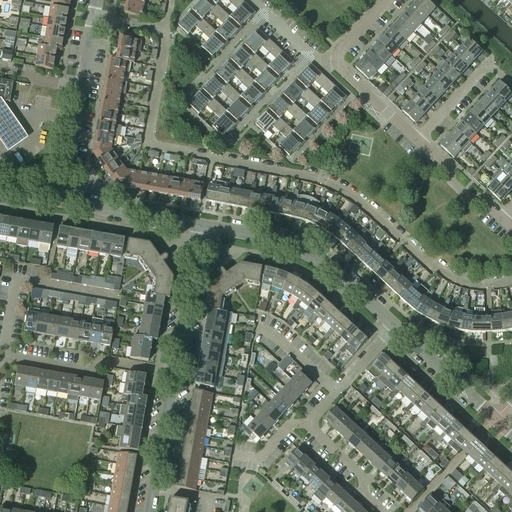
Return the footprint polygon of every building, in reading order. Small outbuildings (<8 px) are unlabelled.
[(224,11),(217,5),(211,0),(200,0),(198,2),(200,3),(193,11),(203,20),(209,13),(217,19),(224,11)] [(256,14),(241,0),(234,0),(230,4),(238,11),(231,18),(241,27),(248,20),(249,21),(256,14)] [(436,9),(426,0),(419,0),(415,5),(428,17),(436,9)] [(142,17),(144,6),(127,3),(125,14),(142,17)] [(428,17),(415,5),(407,13),(420,25),(428,17)] [(66,21),(68,11),(50,8),(48,18),(66,21)] [(210,26),(203,20),(193,11),(192,9),(185,17),(186,18),(179,26),(188,35),(196,27),(203,34),(210,26)] [(242,28),(241,27),(231,18),(224,11),(217,19),(224,26),(217,33),(227,42),(234,35),(235,36),(242,28)] [(420,25),(407,13),(400,21),(413,33),(420,25)] [(64,31),(66,21),(48,18),(46,28),(64,31)] [(413,33),(400,21),(393,28),(406,41),(413,33)] [(227,42),(217,33),(210,26),(203,34),(210,41),(203,49),(213,58),(220,50),(221,51),(228,43),(227,42)] [(62,41),(64,31),(46,28),(44,38),(62,41)] [(406,41),(393,28),(385,36),(398,49),(406,41)] [(276,46),(258,29),(251,37),(252,38),(245,45),(255,54),(262,47),(269,54),(276,46)] [(398,49),(385,36),(378,44),(391,57),(398,49)] [(60,51),(62,41),(44,38),(43,48),(56,50),(56,51),(60,51)] [(140,53),(142,42),(121,38),(119,49),(136,52),(140,53)] [(482,52),(469,40),(462,48),(475,60),(482,52)] [(255,54),(245,45),(244,44),(237,52),(238,53),(231,60),(241,69),(248,62),(255,69),(262,61),(255,54)] [(391,57),(378,44),(371,52),(384,64),(391,57)] [(295,63),(276,46),(269,54),(276,61),(270,68),(279,77),(286,70),(287,71),(295,63)] [(54,60),(56,51),(56,50),(43,48),(38,47),(36,57),(54,60)] [(475,60),(462,48),(454,56),(467,68),(475,60)] [(134,63),(136,52),(119,49),(117,59),(117,60),(127,62),(131,63),(134,63)] [(384,64),(371,52),(363,60),(376,72),(384,64)] [(467,68),(454,56),(447,64),(460,76),(467,68)] [(52,71),(54,60),(36,57),(34,68),(52,71)] [(129,73),(131,63),(127,62),(117,60),(117,59),(110,58),(108,69),(125,72),(129,73)] [(248,76),(241,69),(231,60),(230,59),(223,67),(224,68),(218,75),(227,84),(234,77),(241,84),(248,76)] [(376,72),(363,60),(355,68),(369,81),(376,72)] [(281,78),(279,77),(270,68),(262,61),(255,69),(262,75),(256,83),(266,92),(272,85),(273,86),(281,78)] [(329,81),(310,64),(303,72),(304,73),(298,80),(308,89),(314,82),(321,89),(329,81)] [(460,76),(447,64),(440,72),(453,84),(460,76)] [(123,83),(125,72),(108,69),(106,80),(123,83)] [(453,84),(440,72),(432,80),(445,92),(453,84)] [(235,91),(227,84),(218,75),(216,74),(209,82),(210,83),(204,90),(214,99),(220,92),(227,99),(235,91)] [(266,92),(256,83),(248,76),(241,84),(248,90),(242,98),(252,107),(258,100),(260,101),(267,93),(266,92)] [(315,96),(308,89),(298,80),(296,79),(289,86),(291,88),(284,95),(294,104),(300,97),(308,104),(315,96)] [(9,103),(13,82),(0,80),(0,101),(2,102),(9,103)] [(128,84),(123,83),(106,80),(104,91),(121,94),(126,94),(128,84)] [(445,92),(432,80),(425,88),(438,100),(445,92)] [(347,98),(329,81),(321,89),(329,95),(322,102),(332,112),(338,104),(340,105),(347,98)] [(511,95),(511,93),(500,82),(492,91),(505,103),(511,95)] [(438,100),(425,88),(418,96),(431,108),(438,100)] [(221,106),(214,99),(204,90),(202,89),(195,97),(197,98),(189,106),(199,115),(206,107),(214,114),(221,106)] [(120,104),(121,94),(104,91),(102,101),(120,104)] [(252,107),(242,98),(235,91),(227,99),(235,105),(228,113),(238,122),(244,114),(246,116),(253,108),(252,107)] [(505,103),(492,91),(485,99),(498,111),(505,103)] [(301,111),(294,104),(284,95),(283,94),(275,101),(277,103),(270,110),(280,119),(286,112),(294,118),(301,111)] [(332,112),(322,102),(315,96),(308,104),(315,110),(308,117),(318,126),(325,119),(326,120),(333,113),(332,112)] [(431,108),(418,96),(410,104),(423,116),(431,108)] [(498,111),(485,99),(477,107),(491,119),(498,111)] [(0,101),(0,141),(8,152),(28,138),(2,102),(0,101)] [(118,115),(120,104),(102,101),(101,112),(118,115)] [(423,116),(410,104),(402,112),(416,124),(423,116)] [(232,131),(239,123),(238,122),(228,113),(221,106),(214,114),(221,120),(214,128),(223,137),(231,129),(232,131)] [(491,119),(477,107),(470,115),(483,127),(491,119)] [(287,126),(280,119),(270,110),(269,109),(262,116),(263,118),(256,125),(265,135),(273,127),(280,133),(287,126)] [(319,128),(318,126),(308,117),(301,111),(294,118),(301,125),(294,132),(304,141),(311,134),(312,135),(319,128)] [(116,125),(118,115),(101,112),(99,122),(116,125)] [(483,127),(470,115),(463,123),(476,135),(483,127)] [(124,127),(116,126),(116,125),(99,122),(97,133),(122,137),(124,127)] [(476,135),(463,123),(455,130),(469,143),(476,135)] [(298,150),(305,143),(304,141),(294,132),(287,126),(280,133),(287,140),(280,148),(290,157),(297,149),(298,150)] [(469,143),(455,130),(448,138),(461,151),(465,154),(472,146),(469,143)] [(118,147),(120,138),(122,138),(122,137),(97,133),(93,153),(112,149),(112,146),(118,147)] [(461,151),(448,138),(440,147),(454,159),(461,151)] [(119,160),(112,149),(93,153),(105,170),(119,160)] [(117,186),(126,171),(119,160),(105,170),(117,186)] [(511,168),(510,166),(506,163),(499,171),(511,182),(511,168)] [(235,169),(233,176),(243,178),(245,171),(235,169)] [(136,190),(139,173),(126,171),(117,186),(136,190)] [(511,190),(511,182),(499,171),(491,178),(495,182),(508,194),(511,190)] [(147,192),(150,175),(139,173),(136,190),(147,192)] [(158,194),(161,177),(150,175),(147,192),(158,194)] [(168,196),(171,178),(161,177),(158,194),(168,196)] [(179,197),(182,180),(171,178),(168,196),(179,197)] [(190,199),(193,182),(182,180),(179,197),(190,199)] [(201,201),(204,184),(193,182),(190,199),(201,201)] [(220,188),(222,188),(223,183),(219,182),(218,187),(209,186),(206,202),(217,204),(220,188)] [(508,194),(495,182),(487,190),(501,203),(508,194)] [(228,206),(231,190),(229,189),(230,184),(223,183),(222,188),(220,188),(217,204),(228,206)] [(239,208),(241,192),(233,190),(234,185),(230,184),(229,189),(231,190),(228,206),(239,208)] [(260,212),(263,196),(254,194),(255,189),(251,188),(250,193),(252,194),(249,210),(260,212)] [(249,210),(252,194),(250,193),(241,192),(239,208),(249,210)] [(281,216),(284,200),(275,198),(276,193),(272,192),(271,197),(273,198),(270,214),(281,216)] [(270,214),(273,198),(271,197),(263,196),(260,212),(270,214)] [(302,221),(309,198),(297,197),(293,196),(292,201),(295,202),(292,218),(296,219),(300,220),(302,221)] [(312,225),(319,209),(317,209),(319,204),(309,198),(302,221),(304,222),(308,223),(312,225)] [(292,218),(295,202),(292,201),(284,200),(281,216),(292,218)] [(322,230),(330,215),(321,210),(323,205),(319,204),(317,209),(319,209),(312,225),(316,227),(320,229),(322,230)] [(331,235),(341,222),(339,221),(330,215),(322,230),(324,231),(328,233),(331,235)] [(339,242),(350,230),(343,223),(346,219),(342,216),(339,221),(341,222),(331,235),(334,238),(336,239),(339,242)] [(0,236),(6,238),(10,220),(0,217),(0,236)] [(17,240),(20,221),(19,220),(19,221),(10,220),(6,238),(17,240)] [(28,242),(31,223),(21,222),(21,221),(20,221),(17,240),(16,246),(27,248),(28,242)] [(38,244),(42,224),(41,224),(41,225),(31,223),(28,242),(38,244)] [(48,252),(53,227),(42,225),(42,224),(38,244),(37,250),(48,252)] [(67,249),(70,229),(69,229),(69,230),(59,228),(55,247),(67,249)] [(76,255),(77,251),(80,232),(71,230),(70,229),(67,249),(66,254),(76,255)] [(358,237),(357,236),(350,230),(339,242),(347,250),(358,237)] [(88,252),(91,233),(90,233),(90,234),(80,232),(77,251),(88,252)] [(355,257),(367,245),(369,242),(362,236),(364,235),(361,232),(357,236),(358,237),(347,250),(355,257)] [(98,254),(102,236),(92,234),(92,233),(91,233),(88,252),(98,254)] [(109,256),(112,237),(111,238),(102,236),(98,254),(109,256)] [(120,258),(124,240),(113,238),(113,237),(112,237),(109,256),(120,258)] [(169,300),(172,278),(162,264),(166,261),(166,260),(167,259),(167,258),(166,257),(165,256),(164,256),(163,256),(162,256),(159,259),(148,244),(127,241),(125,257),(139,259),(155,282),(152,296),(164,298),(164,299),(169,300)] [(363,264),(374,252),(373,250),(367,245),(355,257),(363,264)] [(374,275),(386,263),(384,261),(376,253),(379,249),(377,247),(373,250),(374,252),(363,264),(372,272),(374,275)] [(383,283),(394,270),(393,269),(386,263),(374,275),(383,283)] [(232,292),(246,282),(260,284),(263,268),(242,264),(233,270),(227,275),(225,271),(224,271),(224,270),(223,270),(222,270),(221,270),(220,271),(220,272),(220,273),(220,274),(223,278),(208,288),(204,309),(209,310),(220,312),(223,298),(232,292)] [(391,290),(402,278),(396,272),(399,268),(396,265),(393,269),(394,270),(383,283),(391,290)] [(273,288),(278,272),(275,271),(271,270),(266,269),(261,291),(262,291),(262,290),(269,291),(269,292),(273,293),(275,288),(273,288)] [(283,291),(289,276),(285,274),(280,272),(278,272),(273,288),(275,288),(280,290),(278,295),(282,297),(284,292),(283,291)] [(292,296),(300,281),(296,279),(289,276),(283,291),(284,292),(292,296)] [(410,285),(408,284),(402,278),(391,290),(399,297),(410,285)] [(407,305),(418,293),(411,286),(415,282),(412,280),(408,284),(410,285),(399,297),(407,305)] [(300,302),(310,288),(309,287),(302,283),(300,281),(292,296),(298,300),(295,304),(298,307),(302,303),(300,302)] [(308,308),(319,295),(314,291),(310,288),(300,302),(302,303),(308,308)] [(416,313),(427,299),(425,298),(428,294),(431,297),(434,291),(432,289),(429,292),(424,288),(419,294),(418,293),(407,305),(411,308),(414,311),(416,313)] [(426,319),(435,305),(428,301),(431,297),(428,294),(425,298),(427,299),(416,313),(420,315),(424,318),(426,319)] [(162,309),(164,299),(164,298),(152,296),(146,295),(144,306),(162,309)] [(317,315),(328,303),(319,295),(308,308),(309,308),(306,310),(313,317),(312,318),(314,321),(318,317),(317,315)] [(325,323),(336,311),(328,303),(317,315),(318,317),(325,323)] [(449,329),(454,313),(446,310),(448,306),(444,304),(442,309),(444,309),(437,325),(439,326),(444,328),(449,329)] [(437,325),(444,309),(442,309),(435,305),(426,319),(431,322),(435,324),(437,325)] [(160,320),(162,309),(144,306),(142,317),(160,320)] [(34,335),(38,310),(27,308),(23,332),(34,334),(33,334),(34,335)] [(492,334),(491,317),(489,317),(485,317),(484,309),(474,309),(474,312),(472,312),(472,317),(474,317),(473,334),(478,334),(480,334),(485,334),(490,334),(492,334)] [(45,336),(48,317),(49,312),(38,310),(34,335),(35,335),(35,334),(45,336)] [(231,325),(233,314),(220,312),(209,310),(207,321),(231,325)] [(473,334),(474,317),(472,317),(466,316),(467,311),(463,310),(462,315),(464,316),(461,332),(463,332),(468,333),(473,334)] [(505,332),(502,316),(505,315),(504,310),(500,311),(491,312),(491,317),(492,334),(497,333),(502,333),(505,332)] [(332,330),(344,318),(336,311),(325,323),(331,329),(327,333),(330,336),(334,332),(332,330)] [(461,332),(464,316),(462,315),(454,313),(449,329),(453,330),(458,332),(461,332)] [(511,331),(511,313),(510,314),(505,315),(502,316),(505,332),(509,332),(511,331)] [(55,338),(59,319),(48,317),(45,336),(55,337),(55,338)] [(158,331),(160,320),(142,317),(140,327),(158,331)] [(340,338),(352,325),(344,318),(332,330),(334,332),(340,338)] [(66,339),(70,321),(59,319),(55,338),(56,339),(57,338),(66,339)] [(98,346),(102,321),(92,319),(91,325),(88,343),(97,345),(97,346),(98,346)] [(77,342),(80,323),(70,321),(66,339),(76,341),(76,342),(77,342)] [(109,347),(113,329),(114,323),(102,321),(98,346),(99,346),(99,345),(109,347)] [(229,336),(231,325),(207,321),(205,331),(229,336)] [(88,343),(91,325),(80,323),(77,342),(78,342),(78,341),(88,343)] [(348,345),(360,333),(352,325),(340,338),(347,344),(343,348),(346,350),(350,346),(348,345)] [(156,342),(158,331),(140,327),(138,337),(138,338),(151,340),(151,341),(156,342)] [(227,346),(229,336),(205,331),(203,342),(227,346)] [(356,353),(368,340),(360,333),(348,345),(350,346),(356,353)] [(149,351),(151,341),(151,340),(138,338),(138,337),(133,337),(131,348),(149,351)] [(225,357),(227,346),(203,342),(201,353),(225,357)] [(147,362),(149,351),(131,348),(129,359),(147,362)] [(223,367),(225,357),(201,353),(199,363),(223,367)] [(393,363),(384,355),(381,353),(365,370),(375,379),(376,378),(379,381),(383,377),(381,375),(393,363)] [(222,378),(223,367),(199,363),(198,374),(222,378)] [(400,370),(393,363),(381,375),(383,377),(379,381),(385,387),(400,370)] [(25,388),(28,369),(27,369),(27,370),(17,368),(14,386),(25,388)] [(35,390),(39,372),(29,370),(29,369),(28,369),(25,388),(35,390)] [(408,378),(400,370),(385,387),(392,393),(395,395),(398,391),(397,390),(408,378)] [(46,392),(49,373),(49,372),(48,373),(39,372),(35,390),(46,392)] [(57,394),(60,375),(50,374),(50,373),(49,373),(46,392),(57,394)] [(143,388),(145,376),(127,373),(125,384),(143,388)] [(312,384),(300,373),(292,381),(304,392),(312,384)] [(214,388),(216,377),(222,378),(198,374),(196,385),(214,388)] [(67,396),(71,376),(70,376),(70,377),(60,375),(57,394),(67,396)] [(78,397),(81,379),(71,377),(72,376),(71,376),(67,396),(67,399),(77,401),(78,397)] [(416,385),(408,378),(397,390),(398,391),(405,397),(416,385)] [(89,399),(92,380),(91,380),(91,381),(81,379),(78,397),(89,399)] [(100,401),(103,383),(93,381),(93,380),(92,380),(89,399),(100,401)] [(304,392),(292,381),(285,389),(297,400),(304,392)] [(141,398),(143,388),(125,384),(123,396),(127,396),(128,396),(141,398)] [(424,393),(416,385),(405,397),(411,403),(408,407),(411,410),(414,406),(413,405),(424,393)] [(297,400),(285,389),(277,397),(290,408),(297,400)] [(211,405),(213,395),(194,392),(193,402),(211,405)] [(421,412),(432,400),(424,393),(413,405),(414,406),(421,412)] [(144,410),(146,398),(141,398),(128,396),(127,396),(126,406),(144,410)] [(290,408),(277,397),(270,405),(282,416),(290,408)] [(428,419),(440,407),(432,400),(421,412),(427,418),(423,422),(426,424),(430,420),(428,419)] [(209,416),(211,405),(193,402),(191,413),(209,416)] [(282,416),(270,405),(263,413),(275,424),(282,416)] [(124,417),(142,420),(144,410),(126,406),(121,406),(119,416),(124,417)] [(436,426),(447,414),(440,407),(428,419),(430,420),(426,424),(432,430),(436,426)] [(332,428),(344,416),(335,408),(324,420),(332,428)] [(207,427),(209,416),(191,413),(189,424),(207,427)] [(275,424),(263,413),(255,421),(268,432),(275,424)] [(444,434),(455,421),(447,414),(436,426),(443,432),(439,436),(442,439),(446,435),(444,434)] [(340,435),(351,423),(344,416),(332,428),(340,435)] [(140,431),(142,420),(124,417),(122,428),(140,431)] [(268,432),(255,421),(248,429),(260,440),(268,432)] [(453,442),(464,429),(455,421),(444,434),(446,435),(451,440),(453,442)] [(348,443),(359,430),(351,423),(340,435),(348,443)] [(205,438),(207,427),(189,424),(187,434),(205,438)] [(115,437),(120,438),(139,441),(140,431),(122,428),(117,427),(115,437)] [(476,440),(472,437),(464,429),(453,442),(451,440),(447,444),(457,453),(461,449),(464,453),(476,440)] [(356,450),(367,438),(359,430),(348,443),(356,450)] [(203,448),(205,438),(187,434),(185,445),(203,448)] [(137,453),(139,441),(120,438),(118,450),(137,453)] [(364,457),(375,445),(367,438),(356,450),(364,457)] [(476,464),(488,451),(476,440),(464,453),(475,462),(471,466),(474,469),(478,465),(476,464)] [(201,459),(203,448),(185,445),(183,456),(201,459)] [(372,465),(383,453),(375,445),(364,457),(372,465)] [(294,469),(305,457),(297,449),(286,462),(294,469)] [(484,471),(496,459),(488,451),(476,464),(478,465),(474,469),(479,474),(482,477),(486,473),(484,471)] [(134,467),(136,457),(118,453),(116,464),(134,467)] [(380,472),(391,460),(383,453),(372,465),(380,472)] [(200,470),(201,459),(183,456),(181,466),(200,470)] [(302,477),(313,464),(305,457),(294,469),(302,477)] [(492,478),(504,466),(496,459),(484,471),(486,473),(492,478)] [(388,480),(399,467),(391,460),(380,472),(388,480)] [(132,478),(134,467),(116,464),(114,475),(132,478)] [(310,484),(321,472),(313,464),(302,477),(310,484)] [(198,480),(200,470),(181,466),(179,477),(198,480)] [(500,486),(511,474),(504,466),(492,478),(499,485),(495,489),(498,491),(499,491),(502,487),(500,486)] [(396,487),(407,475),(399,467),(388,480),(396,487)] [(318,491),(329,479),(321,472),(310,484),(318,491)] [(505,497),(511,489),(511,473),(511,474),(500,486),(502,487),(499,491),(505,497)] [(130,489),(132,478),(114,475),(112,486),(130,489)] [(404,495),(416,482),(407,475),(396,487),(404,495)] [(196,491),(198,480),(179,477),(177,488),(196,491)] [(326,499),(337,486),(329,479),(318,491),(326,499)] [(412,502),(423,490),(416,482),(404,495),(412,502)] [(128,500),(130,489),(112,486),(110,496),(128,500)] [(334,506),(345,494),(337,486),(326,499),(334,506)] [(340,511),(343,511),(353,501),(345,494),(334,506),(340,511)] [(126,511),(128,500),(110,496),(108,507),(126,511)] [(422,511),(431,511),(439,504),(431,496),(419,509),(422,511)] [(187,511),(188,506),(189,501),(171,498),(168,511),(187,511)] [(357,511),(361,508),(353,501),(343,511),(357,511)]
